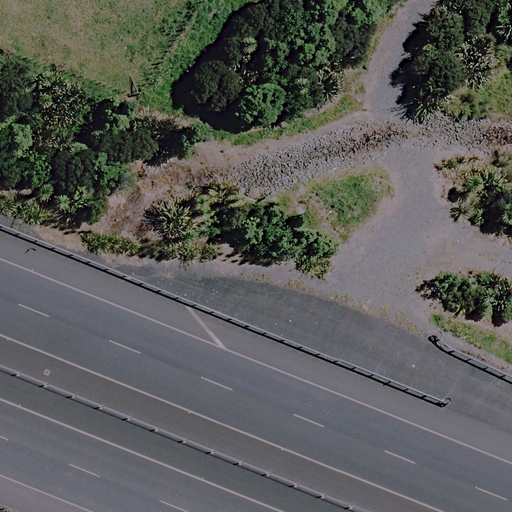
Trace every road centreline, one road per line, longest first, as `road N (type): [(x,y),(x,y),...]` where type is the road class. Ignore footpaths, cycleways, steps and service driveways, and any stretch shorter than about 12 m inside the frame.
road 1 (motorway): [(0,284),(511,493)]
road 2 (motorway): [(212,511),(0,426)]
